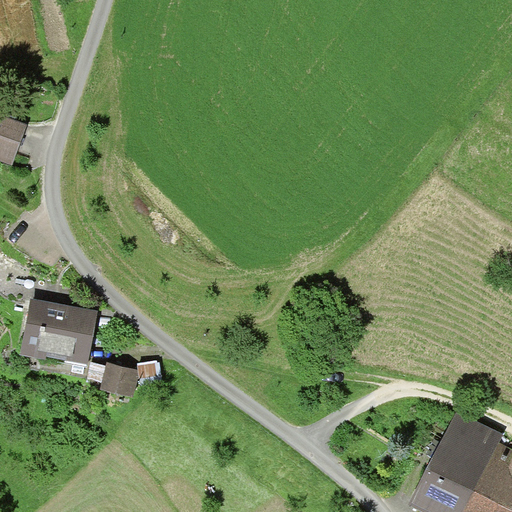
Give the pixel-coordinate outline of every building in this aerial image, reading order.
[(27,126),(0,115),(0,161),(11,166),(27,126)] [(31,298),(20,354),(46,359),(47,356),(88,364),(98,311),(31,298)] [(102,382),(100,389),(134,398),(139,377),(138,368),(108,360),(107,365),(102,382)] [(102,382),(107,365),(92,361),(88,378),(102,382)] [(156,361),(138,363),(138,368),(139,377),(161,374),(159,362),(157,363),(156,361)] [(419,486),(410,504),(426,511),(461,511),(497,442),(502,433),(457,410),(417,485),(419,486)] [(511,511),(511,449),(497,442),(461,511),(511,511)]
